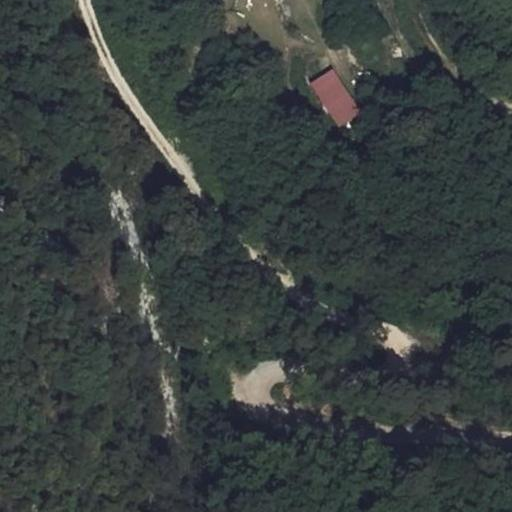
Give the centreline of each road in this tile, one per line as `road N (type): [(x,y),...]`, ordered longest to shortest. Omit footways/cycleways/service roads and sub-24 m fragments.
road 1 (track): [(511,431),(356,415),(263,418),(255,402),(287,366),(391,373),(410,363),(397,338),(301,290),(210,214),(98,40),(83,0)]
road 2 (track): [(405,0),(418,33),(449,71),(511,109)]
